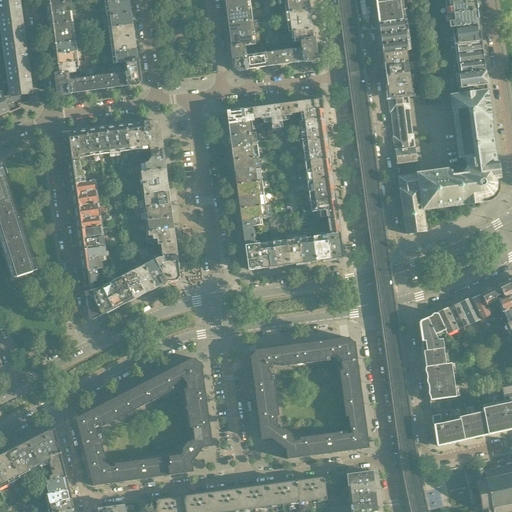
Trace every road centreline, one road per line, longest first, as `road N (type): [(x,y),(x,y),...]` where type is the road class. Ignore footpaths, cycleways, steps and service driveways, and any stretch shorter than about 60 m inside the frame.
road 1 (residential): [(397,267),(361,0)]
road 2 (residential): [(511,442),(435,459),(426,454),(403,301)]
road 3 (residential): [(80,353),(50,115)]
road 4 (residential): [(217,300),(192,95)]
road 5 (residential): [(366,277),(337,76)]
road 6 (residential): [(58,399),(159,348),(222,332)]
road 7 (residential): [(241,478),(84,500)]
road 8 (residential): [(490,0),(511,155)]
road 9 (residential): [(366,277),(217,300)]
road 10 (residential): [(388,459),(367,311)]
road 11 (residential): [(388,459),(241,478)]
road 12 (residential): [(217,300),(153,317),(80,353)]
road 13 (residential): [(241,478),(222,332)]
road 14 (residential): [(222,332),(367,311)]
road 15 (residential): [(511,216),(397,267)]
